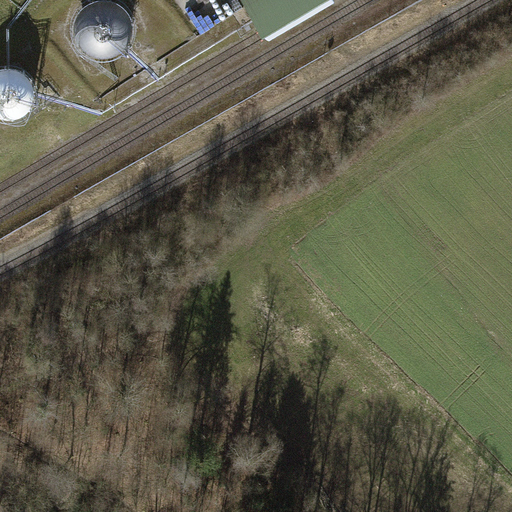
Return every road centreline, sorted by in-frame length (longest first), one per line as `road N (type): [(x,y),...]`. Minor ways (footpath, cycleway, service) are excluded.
road 1 (track): [(342,511),(158,345),(187,295)]
road 2 (track): [(0,390),(112,344),(158,345)]
